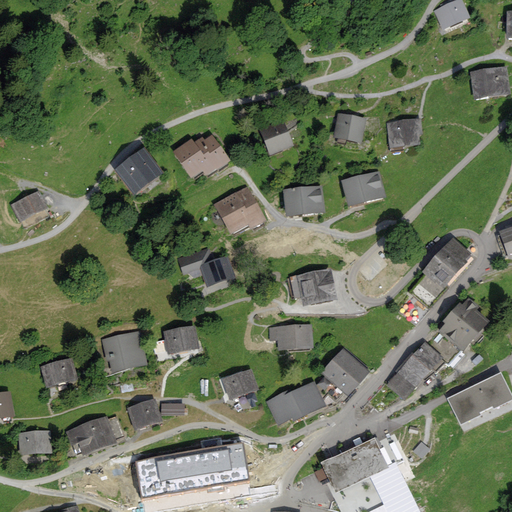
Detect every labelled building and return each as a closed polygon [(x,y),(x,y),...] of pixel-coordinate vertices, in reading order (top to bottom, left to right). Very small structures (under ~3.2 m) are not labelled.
[(436,13),(443,28),(466,18),(459,3),(450,7),(449,4),(444,6),(446,9),(436,13)] [(503,84),(504,87),(505,87),(502,66),(476,69),(477,75),(470,76),(473,95),(485,94),(485,90),(496,89),(496,85),(503,84)] [(485,94),(506,90),(505,87),(504,87),(503,84),(496,85),(496,89),(485,90),(485,94)] [(341,114),(336,137),(357,142),(361,123),(348,121),(349,115),(341,114)] [(411,118),(394,119),(394,117),(385,117),(385,123),(387,123),(388,138),(389,142),(399,141),(412,140),(412,130),(416,130),(416,123),(411,124),(411,118)] [(262,133),(272,155),(289,148),(282,129),(288,126),(286,123),(262,133)] [(206,183),(231,167),(212,138),(204,143),(202,140),(193,146),(192,143),(172,156),(191,185),(202,178),(206,183)] [(386,149),(400,148),(399,141),(389,142),(388,138),(386,138),(386,149)] [(116,165),(132,188),(156,171),(141,151),(127,161),(125,158),(116,165)] [(132,188),(134,191),(157,174),(156,171),(132,188)] [(375,172),(342,180),(347,200),(360,197),(361,199),(380,194),(375,172)] [(260,218),(261,219),(261,218),(247,192),(235,198),(233,193),(244,187),(244,186),(214,203),(229,229),(247,220),(249,224),(260,218)] [(233,193),(235,198),(247,192),(244,187),(233,193)] [(290,190),(284,190),(286,211),(300,210),(300,212),(320,209),(318,187),(292,190),(292,188),(290,189),(290,190)] [(14,205),(22,220),(44,209),(37,194),(14,205)] [(511,226),(500,230),(501,232),(496,234),(503,253),(511,250),(511,226)] [(425,276),(411,292),(427,307),(446,286),(444,285),(471,256),(466,252),(453,239),(422,273),(425,276)] [(208,269),(211,278),(229,272),(224,256),(211,260),(206,245),(177,255),(182,270),(186,269),(201,264),(203,270),(203,271),(208,269)] [(194,273),(203,270),(201,264),(186,269),(194,273)] [(206,280),(211,278),(208,269),(203,271),(206,280)] [(302,294),(304,301),(330,295),(326,271),(296,276),(295,273),(286,275),(290,296),(302,294)] [(442,332),(438,329),(425,344),(443,360),(447,363),(449,361),(447,359),(457,348),(459,349),(468,340),(472,344),(482,333),(477,329),(485,321),(473,310),(475,306),(466,298),(460,304),(458,302),(442,320),(444,323),(448,326),(442,332)] [(438,329),(442,332),(448,326),(444,323),(438,329)] [(278,335),(278,346),(309,344),(308,324),(277,326),(269,326),(269,332),(277,331),(278,335)] [(164,331),(168,351),(195,345),(191,325),(164,331)] [(123,362),(124,366),(142,362),(135,333),(136,333),(136,332),(103,339),(104,342),(106,341),(109,353),(107,354),(108,356),(110,356),(112,365),(123,362)] [(429,366),(434,370),(443,360),(425,344),(423,342),(406,361),(388,382),(403,395),(429,366)] [(336,358),(345,348),(341,345),(332,355),(336,358)] [(364,365),(345,348),(336,358),(312,384),(319,398),(326,390),(334,397),(343,388),(344,389),(361,370),(360,369),(364,365)] [(447,359),(449,361),(459,349),(457,348),(447,359)] [(65,383),(64,378),(71,376),(67,360),(62,362),(62,359),(42,364),(47,382),(54,381),(55,386),(65,383)] [(226,378),(232,394),(255,386),(249,370),(226,378)] [(481,381),(476,384),(475,381),(469,384),(470,387),(464,390),(449,397),(449,396),(447,397),(458,419),(476,410),(491,403),(508,394),(498,373),(497,373),(498,374),(481,382),(481,381)] [(229,395),(232,394),(226,378),(223,379),(229,395)] [(322,402),(321,402),(319,398),(312,384),(311,382),(288,393),(287,390),(267,400),(277,420),(287,415),(291,414),(292,417),(320,404),(323,403),(322,402)] [(252,390),(246,392),(250,403),(253,402),(252,398),(254,397),(252,390)] [(323,403),(334,397),(326,390),(319,398),(321,402),(322,402),(323,403)] [(0,394),(0,414),(9,413),(5,394),(0,394)] [(491,403),(492,406),(510,397),(508,394),(491,403)] [(129,408),(135,426),(157,419),(151,400),(129,408)] [(161,412),(171,412),(171,402),(161,402),(161,412)] [(181,412),(181,402),(171,402),(171,412),(181,412)] [(287,415),(290,421),(321,406),(320,404),(292,417),(291,414),(287,415)] [(458,419),(460,422),(477,413),(476,410),(458,419)] [(79,439),(83,450),(123,436),(116,415),(68,432),(72,442),(79,439)] [(19,433),(20,452),(48,450),(47,431),(19,433)] [(76,453),(83,450),(79,439),(72,442),(76,453)] [(414,511),(417,511),(392,460),(386,463),(374,439),(339,455),(331,459),(324,463),(328,471),(325,473),(330,482),(333,489),(330,490),(340,511),(364,511),(387,501),(389,506),(384,508),(385,511),(414,511)] [(248,441),(149,452),(154,499),(254,487),(248,441)] [(428,451),(418,444),(411,453),(421,460),(428,451)] [(328,471),(324,463),(313,468),(317,477),(325,473),(328,471)] [(376,511),(384,508),(389,506),(387,501),(364,511),(376,511)]
